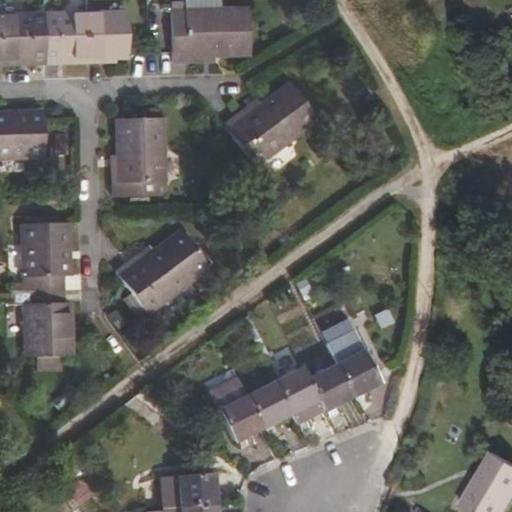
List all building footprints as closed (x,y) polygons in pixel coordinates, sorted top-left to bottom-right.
[(252,3),(173,6),(174,57),(188,57),(189,52),(253,49),(252,3)] [(124,8),(86,9),(56,10),(55,24),(43,24),(27,25),(26,10),(1,11),(0,11),(0,55),(2,55),(27,54),(28,60),(45,59),(61,59),(61,54),(87,53),(125,53),(124,8)] [(370,113),(342,78),(318,96),(345,131),(370,113)] [(221,124),(251,165),(315,116),(288,82),(238,119),(233,114),(221,124)] [(0,153),(41,152),(41,109),(0,109),(0,153)] [(113,179),(112,195),(164,194),(162,116),(119,117),(120,179),(113,179)] [(46,122),(45,155),(66,156),(67,123),(46,122)] [(59,299),(58,285),(57,271),(65,270),(64,218),(19,220),(21,271),(25,271),(25,285),(25,302),(21,302),(22,353),(66,352),(65,300),(59,299)] [(123,259),(112,269),(141,308),(204,263),(177,228),(128,264),(123,259)] [(349,322),(326,334),(333,349),(356,337),(349,322)] [(333,349),(341,365),(356,399),(381,388),(356,337),(333,349)] [(356,399),(341,365),(312,385),(325,413),(356,399)] [(305,370),(279,384),(294,415),(299,425),(325,413),(312,385),(305,370)] [(266,428),(251,397),(240,374),(209,388),(236,442),(266,428)] [(266,428),(294,415),(279,384),(251,397),(266,428)] [(465,511),(466,511),(508,511),(511,507),(511,468),(494,459),(465,511)] [(179,483),(181,511),(216,507),(215,480),(179,483)]
